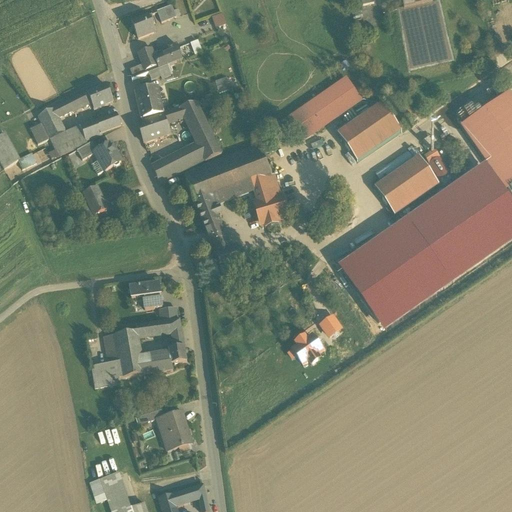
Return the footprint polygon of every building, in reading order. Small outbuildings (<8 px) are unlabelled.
[(400,0),(403,10),(403,11),(415,9),(415,8),(432,4),(431,0),(400,0)] [(157,12),(161,24),(176,19),(172,6),(157,12)] [(209,19),(215,34),(225,30),(220,15),(209,19)] [(155,33),(152,25),(149,17),(132,23),(138,39),(155,33)] [(191,45),(195,56),(202,53),(198,43),(191,45)] [(163,50),(165,53),(177,49),(176,45),(163,50)] [(182,61),(177,49),(165,53),(154,57),(159,70),(167,67),(182,61)] [(158,70),(159,70),(154,57),(151,50),(138,55),(142,66),(130,71),(133,80),(148,74),(158,70)] [(159,70),(158,70),(160,77),(161,80),(171,76),(167,67),(159,70)] [(152,81),(160,77),(158,70),(148,74),(152,81)] [(215,83),(217,89),(228,85),(226,79),(215,83)] [(321,98),(335,118),(360,101),(346,81),(321,98)] [(217,89),(219,95),(230,91),(228,85),(217,89)] [(91,105),(94,111),(113,103),(106,86),(87,93),(91,105)] [(135,93),(141,119),(163,113),(157,87),(135,93)] [(87,93),(54,110),(58,119),(83,107),(86,105),(86,107),(91,105),(87,93)] [(461,129),(505,192),(511,187),(511,99),(509,96),(461,129)] [(315,103),(329,123),(335,118),(321,98),(315,103)] [(329,123),(315,103),(290,120),(304,140),(329,123)] [(186,122),(193,137),(209,130),(198,105),(180,110),(186,122)] [(337,136),(357,164),(401,133),(382,105),(337,136)] [(50,141),(65,134),(58,119),(54,110),(38,118),(42,125),(50,141)] [(180,110),(170,113),(173,123),(174,124),(179,122),(181,124),(186,122),(180,110)] [(167,125),(173,123),(170,113),(164,115),(167,125)] [(117,115),(80,128),(85,142),(86,142),(102,136),(101,134),(121,126),(117,115)] [(138,124),(144,144),(170,136),(167,125),(164,115),(138,124)] [(38,147),(50,141),(42,125),(30,131),(38,147)] [(88,146),(86,142),(85,142),(80,128),(65,134),(50,141),(58,159),(88,146)] [(193,137),(197,144),(213,137),(209,130),(193,137)] [(0,164),(4,172),(18,163),(3,136),(0,137),(0,164)] [(221,155),(213,137),(197,144),(204,161),(205,163),(221,155)] [(77,152),(82,162),(95,155),(94,154),(97,152),(92,143),(89,145),(88,146),(77,152)] [(166,167),(162,160),(151,165),(159,184),(204,161),(197,144),(187,149),(189,153),(166,167)] [(99,162),(101,165),(102,164),(106,171),(113,167),(113,168),(116,169),(119,167),(120,164),(119,164),(121,163),(116,154),(111,146),(111,145),(97,152),(94,154),(95,155),(99,162)] [(195,206),(210,200),(213,208),(254,191),(252,185),(271,177),(261,153),(259,146),(203,168),(184,177),(195,206)] [(187,149),(162,160),(166,167),(189,153),(187,149)] [(32,156),(18,163),(22,172),(36,165),(32,156)] [(374,190),(394,218),(439,187),(419,159),(374,190)] [(97,176),(105,172),(101,165),(99,162),(92,166),(97,176)] [(338,269),(345,278),(346,278),(481,184),(511,228),(511,231),(378,324),(377,325),(384,334),(511,244),(511,204),(485,166),(338,269)] [(279,196),(273,176),(271,177),(252,185),(254,191),(257,201),(260,208),(257,209),(260,220),(263,219),(264,224),(277,220),(288,217),(281,196),(279,196)] [(511,228),(481,184),(346,278),(378,324),(511,231),(511,228)] [(84,194),(94,216),(107,210),(97,188),(84,194)] [(284,195),(281,196),(288,217),(290,216),(284,195)] [(195,206),(206,232),(221,226),(213,208),(210,200),(195,206)] [(260,208),(257,201),(252,203),(260,227),(264,226),(265,228),(279,224),(277,220),(264,224),(263,219),(260,220),(257,209),(260,208)] [(206,232),(209,240),(224,234),(221,226),(206,232)] [(230,249),(224,234),(209,240),(215,255),(230,249)] [(214,256),(222,276),(245,267),(237,247),(230,249),(215,255),(214,256)] [(346,278),(345,278),(377,325),(378,324),(346,278)] [(143,303),(144,311),(162,309),(161,301),(160,301),(159,297),(160,297),(159,285),(130,289),(131,301),(144,299),(144,303),(143,303)] [(159,312),(161,324),(178,321),(176,309),(159,312)] [(332,319),(321,327),(329,339),(340,331),(332,319)] [(172,335),(173,340),(183,339),(180,321),(178,321),(161,324),(144,326),(146,339),(172,335)] [(137,333),(139,341),(146,340),(146,339),(144,326),(136,327),(137,333)] [(137,333),(111,337),(119,381),(144,376),(142,361),(139,341),(137,333)] [(111,382),(119,381),(111,337),(104,338),(108,365),(111,382)] [(298,348),(288,355),(293,361),(297,358),(303,367),(309,363),(311,366),(319,360),(317,357),(322,353),(312,338),(306,342),(304,339),(296,345),(298,348)] [(184,349),(183,339),(173,340),(175,350),(184,349)] [(169,351),(171,366),(172,366),(187,364),(184,349),(175,350),(169,351)] [(163,357),(142,361),(144,376),(173,372),(172,366),(171,366),(169,351),(162,352),(163,357)] [(120,387),(119,381),(111,382),(108,365),(91,368),(95,391),(120,387)] [(148,416),(151,424),(157,422),(162,420),(165,419),(162,411),(148,416)] [(169,435),(174,452),(180,450),(191,446),(192,445),(181,413),(165,419),(162,420),(157,422),(162,438),(169,435)] [(167,454),(174,452),(169,435),(162,438),(167,454)] [(180,450),(182,457),(193,453),(191,446),(180,450)] [(101,481),(110,511),(123,511),(130,510),(119,475),(101,481)] [(98,511),(110,511),(101,481),(89,485),(98,511)] [(171,497),(172,497),(176,509),(200,503),(206,502),(203,487),(171,497)] [(176,511),(176,509),(172,497),(171,497),(159,501),(162,511),(176,511)]
